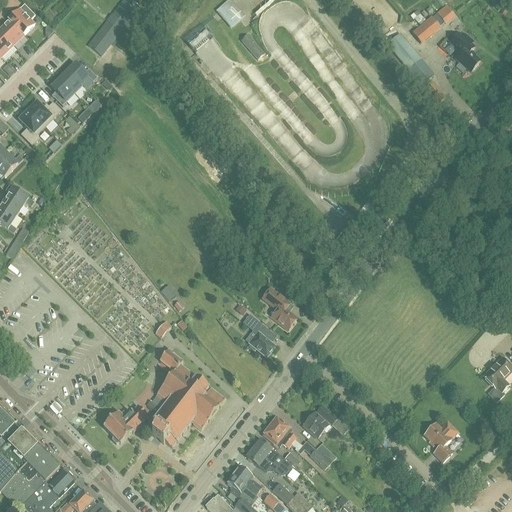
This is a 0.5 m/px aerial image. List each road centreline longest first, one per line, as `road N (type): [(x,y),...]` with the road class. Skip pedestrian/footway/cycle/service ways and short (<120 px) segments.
road 1 (residential): [(182,511),(511,82)]
road 2 (tertiary): [(112,492),(108,479),(21,400)]
road 3 (tertiary): [(21,400),(112,492)]
